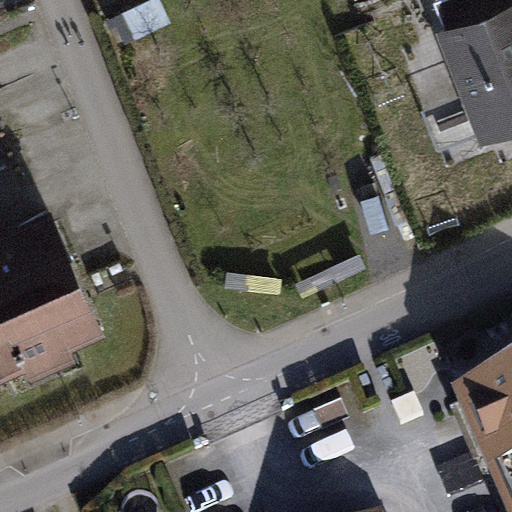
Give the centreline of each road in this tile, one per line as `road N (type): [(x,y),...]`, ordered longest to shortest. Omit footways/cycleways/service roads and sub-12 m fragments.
road 1 (residential): [(211,390),(60,0)]
road 2 (residential): [(211,390),(511,246)]
road 3 (residential): [(0,483),(211,390)]
